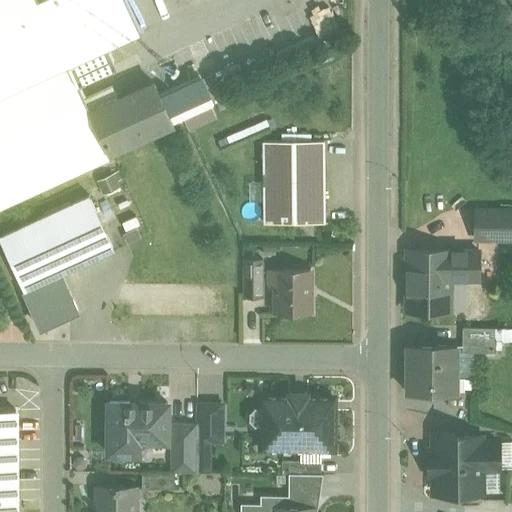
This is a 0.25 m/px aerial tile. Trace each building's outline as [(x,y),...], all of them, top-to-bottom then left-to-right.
[(0,0),(0,184),(103,138),(91,113),(84,97),(86,96),(84,97),(78,84),(80,83),(80,82),(77,83),(70,67),(39,0),(0,0)] [(39,0),(70,67),(139,35),(123,0),(39,0)] [(202,79),(170,94),(162,97),(162,98),(162,99),(173,124),(214,105),(202,79)] [(91,113),(103,138),(110,153),(173,124),(162,99),(162,98),(162,97),(161,97),(155,84),(91,113)] [(325,142),(264,141),(264,223),(326,223),(325,142)] [(112,176),(101,181),(106,192),(117,187),(112,176)] [(87,189),(0,228),(0,237),(22,285),(39,325),(79,307),(61,267),(112,244),(87,189)] [(511,210),(476,211),(476,240),(511,239),(511,210)] [(479,251),(409,251),(408,311),(419,311),(423,314),(435,315),(439,311),(450,311),(450,280),(479,280),(479,251)] [(261,260),(244,260),(245,299),(261,298),(261,260)] [(310,270),(269,270),(269,284),(275,284),(275,313),(310,313),(310,270)] [(495,328),(462,328),(462,352),(494,353),(495,328)] [(456,346),(407,346),(408,393),(457,393),(457,378),(451,378),(451,348),(456,348),(456,346)] [(307,393),(290,393),(290,398),(264,397),(263,407),(255,407),(250,413),(250,421),(255,426),(269,427),(269,443),(281,443),(281,449),(305,450),(305,444),(331,444),(331,448),(333,448),(333,398),(307,398),(307,393)] [(0,511),(16,511),(16,402),(0,402),(0,511)] [(130,402),(109,402),(108,454),(129,454),(129,440),(168,441),(169,403),(166,403),(166,405),(130,404),(130,402)] [(223,404),(199,404),(199,425),(198,425),(197,473),(209,473),(210,440),(223,440),(223,404)] [(198,425),(174,424),(173,473),(175,473),(197,473),(198,425)] [(480,437),(456,437),(456,433),(435,433),(435,451),(430,451),(430,475),(435,475),(435,493),(463,493),(463,499),(479,499),(479,493),(484,493),(484,469),(499,468),(499,442),(480,442),(480,437)] [(301,461),(283,461),(283,474),(289,474),(301,474),(301,461)] [(321,461),(301,461),(301,474),(319,474),(321,474),(321,461)] [(173,473),(142,472),(142,487),(174,487),(175,473),(173,473)] [(301,474),(289,474),(289,499),(319,499),(319,474),(301,474)] [(136,485),(98,485),(97,511),(130,511),(131,499),(135,499),(136,485)] [(311,511),(305,507),(279,507),(279,496),(261,496),(261,504),(245,504),(245,511),(311,511)]
